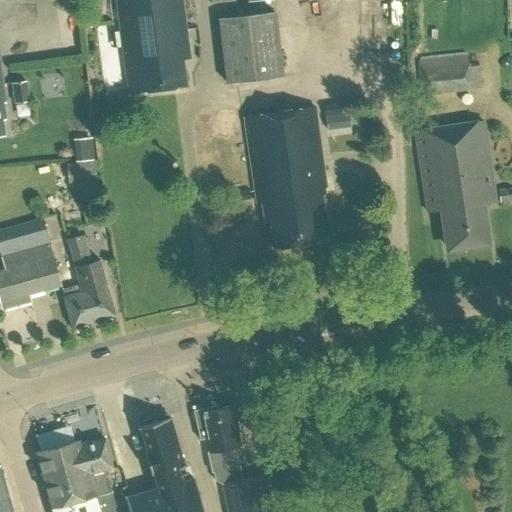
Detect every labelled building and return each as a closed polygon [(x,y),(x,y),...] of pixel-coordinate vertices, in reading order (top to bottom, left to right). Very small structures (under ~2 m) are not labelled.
[(196,43),(194,29),(185,30),(181,0),(115,0),(128,93),(185,85),(182,59),(189,58),(187,44),(196,43)] [(226,79),(233,81),(275,76),(267,13),(218,19),(226,79)] [(468,56),(418,62),(422,94),(479,87),(477,66),(469,66),(468,56)] [(28,101),(26,81),(11,83),(13,103),(28,101)] [(326,115),(346,112),(345,101),(324,104),(326,115)] [(314,107),(244,117),(257,202),(261,201),(265,223),(270,222),(273,248),(323,241),(319,214),(324,214),(320,188),(326,187),(314,107)] [(352,114),(357,142),(372,140),(372,135),(378,134),(374,111),(352,114)] [(482,121),(415,131),(427,212),(442,210),(448,249),(486,243),(480,204),(495,202),(482,121)] [(66,163),(68,182),(96,180),(94,161),(66,163)] [(511,190),(498,192),(500,204),(511,203),(511,190)] [(236,193),(238,202),(250,201),(248,192),(236,193)] [(0,244),(7,268),(0,270),(0,302),(1,307),(29,299),(27,294),(60,284),(48,243),(41,220),(0,231),(0,244)] [(81,291),(71,294),(70,289),(61,291),(71,326),(114,314),(98,259),(90,262),(82,235),(66,240),(81,291)] [(138,426),(168,416),(160,390),(129,399),(138,426)] [(215,406),(192,411),(199,440),(205,438),(208,451),(206,451),(210,473),(212,472),(237,467),(232,447),(240,445),(237,432),(231,405),(215,408),(215,406)] [(202,511),(192,477),(187,479),(168,416),(138,426),(146,453),(144,453),(149,472),(152,472),(156,488),(123,498),(127,511),(202,511)] [(49,503),(51,511),(116,511),(111,492),(104,469),(112,467),(104,439),(105,439),(104,438),(79,445),(78,441),(35,452),(49,503)] [(237,467),(212,472),(214,481),(221,484),(227,511),(272,511),(264,473),(240,479),(237,467)] [(0,511),(11,511),(0,469),(0,511)]
